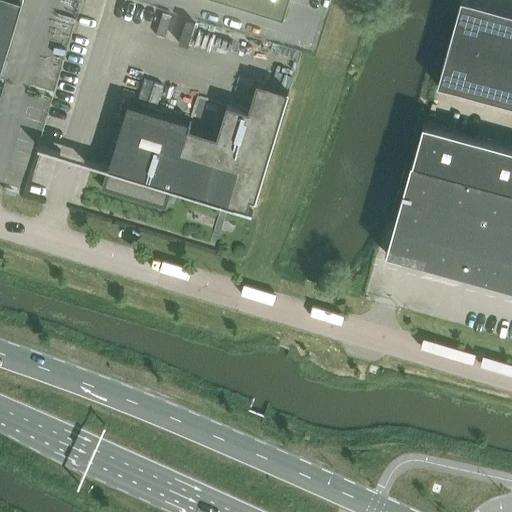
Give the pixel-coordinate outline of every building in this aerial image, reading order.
[(221,0),(284,19),(289,0),(221,0)] [(466,0),(460,0),(449,42),(441,72),(437,85),(463,92),(488,99),(511,105),(511,12),(511,13),(487,6),(466,0)] [(0,99),(2,94),(0,93),(0,78),(20,14),(0,7),(0,99)] [(106,166),(37,144),(36,146),(105,167),(99,187),(164,207),(170,187),(250,212),(251,210),(245,208),(249,198),(254,200),(287,90),(264,83),(264,84),(255,82),(247,110),(225,104),(215,136),(187,127),(189,121),(126,102),(106,166)] [(213,114),(213,103),(193,103),(192,114),(213,114)] [(411,181),(406,200),(385,273),(511,308),(511,167),(423,143),(422,142),(411,181)] [(36,197),(8,196),(8,225),(35,226),(36,197)] [(64,217),(82,217),(82,206),(63,206),(64,217)]
